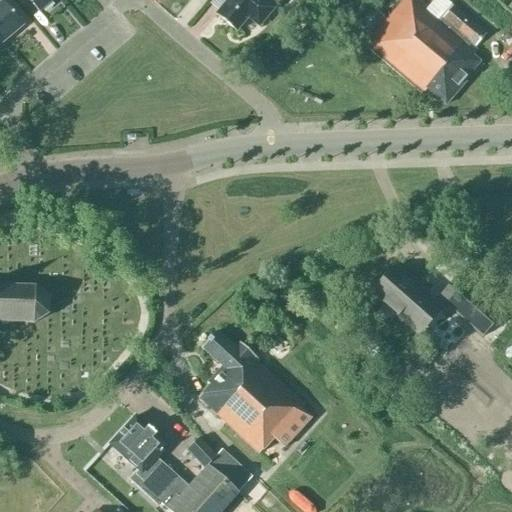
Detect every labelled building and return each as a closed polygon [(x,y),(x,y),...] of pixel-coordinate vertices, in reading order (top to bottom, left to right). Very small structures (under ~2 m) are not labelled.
[(0,0),(0,37),(3,41),(23,25),(0,0)] [(52,0),(27,0),(38,12),(52,0)] [(195,20),(204,3),(197,0),(191,0),(184,14),(195,20)] [(227,0),(215,15),(235,31),(247,18),(258,27),(273,8),(263,0),(227,0)] [(473,49),(485,35),(451,7),(440,21),(415,0),(403,0),(364,46),(421,95),(426,89),(445,105),(473,73),(472,71),(479,62),(472,56),(476,51),(473,49)] [(391,267),(369,292),(409,327),(431,302),(391,267)] [(455,274),(437,296),(481,332),(499,311),(455,274)] [(47,314),(48,298),(34,287),(0,286),(0,322),(33,323),(47,314)] [(258,458),(306,405),(240,344),(234,351),(215,333),(201,348),(220,366),(204,382),(207,385),(195,398),(258,458)] [(420,367),(441,360),(437,348),(417,355),(420,367)] [(157,506),(180,480),(155,458),(166,446),(134,417),(108,445),(137,470),(128,480),(157,506)] [(216,457),(198,438),(185,450),(203,469),(216,457)] [(207,466),(178,498),(175,495),(166,505),(169,508),(167,510),(168,511),(219,511),(237,493),(207,466)]
